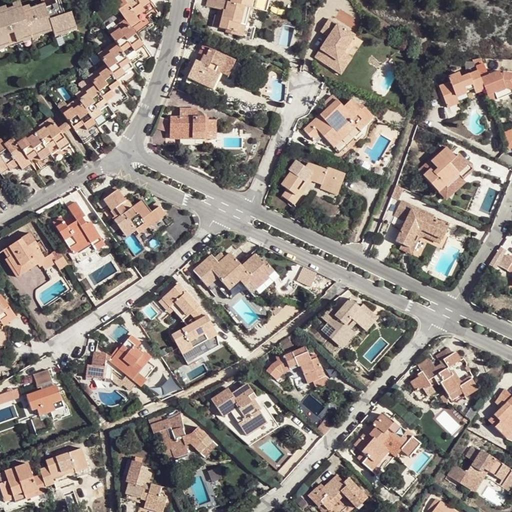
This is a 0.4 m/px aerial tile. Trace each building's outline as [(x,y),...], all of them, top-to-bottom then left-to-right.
[(46,0),(47,3),(44,4),(23,11),(21,5),(6,10),(8,16),(1,19),(0,16),(0,43),(3,43),(4,47),(10,45),(6,35),(13,33),(16,43),(22,41),(21,37),(30,34),(38,32),(39,36),(53,31),(54,37),(60,35),(59,31),(67,29),(68,33),(76,30),(71,13),(64,15),(59,0),(46,0)] [(77,99),(65,108),(60,111),(67,121),(72,128),(74,131),(82,143),(99,131),(96,127),(114,115),(110,110),(127,98),(120,88),(138,75),(130,65),(147,53),(134,35),(152,22),(141,8),(150,1),(148,0),(117,0),(112,3),(125,21),(108,33),(115,44),(98,56),(105,67),(88,78),(92,84),(83,91),(75,96),(77,99)] [(231,0),(231,3),(218,0),(208,0),(207,7),(217,9),(223,11),(222,17),(216,15),(213,27),(226,30),(225,33),(250,39),(257,9),(254,9),(256,0),(231,0)] [(267,0),(256,0),(254,9),(257,9),(267,12),(269,0),(268,0),(267,0)] [(329,37),(315,57),(330,67),(336,60),(338,61),(343,53),(355,36),(329,19),(321,31),(329,37)] [(22,41),(39,36),(38,32),(30,34),(21,37),(22,41)] [(10,45),(16,43),(13,33),(6,35),(10,45)] [(200,64),(195,62),(187,78),(213,91),(221,74),(229,77),(236,61),(202,45),(199,52),(199,53),(204,55),(200,64)] [(199,53),(195,62),(200,64),(204,55),(199,53)] [(351,59),(343,53),(338,61),(336,60),(330,67),(341,75),(351,59)] [(456,97),(457,101),(468,97),(466,93),(474,90),(475,94),(485,90),(490,102),(497,99),(494,93),(505,89),(511,89),(511,74),(505,74),(501,75),(499,72),(480,80),(477,72),(460,79),(459,74),(448,78),(450,83),(439,87),(445,102),(456,97)] [(79,85),(83,91),(92,84),(88,78),(79,85)] [(356,127),(358,130),(366,123),(366,124),(374,118),(363,105),(361,107),(359,105),(356,106),(352,102),(349,104),(343,97),(337,101),(333,97),(323,105),(327,110),(305,130),(315,141),(322,135),(330,144),(339,137),(342,140),(356,127)] [(459,105),(457,101),(456,97),(445,102),(447,109),(459,105)] [(60,111),(65,108),(62,103),(57,106),(60,111)] [(458,108),(446,110),(447,116),(459,115),(458,108)] [(204,134),(204,140),(216,140),(216,120),(208,120),(208,118),(198,118),(198,110),(181,110),(181,118),(170,117),(170,134),(204,134)] [(61,135),(57,129),(49,118),(33,130),(32,128),(13,140),(13,139),(4,145),(1,140),(0,140),(0,173),(0,174),(8,169),(17,183),(35,171),(36,173),(54,160),(55,162),(72,150),(61,135)] [(67,121),(57,129),(61,135),(72,128),(67,121)] [(361,134),(358,130),(356,127),(342,140),(339,137),(330,144),(339,154),(361,134)] [(434,173),(430,169),(423,176),(439,192),(445,187),(458,175),(459,177),(463,180),(473,170),(459,155),(456,158),(447,148),(431,163),(434,166),(437,170),(434,173)] [(323,181),(341,188),(345,175),(328,168),(327,171),(308,164),(305,168),(296,161),(288,171),(291,173),(281,186),(287,190),(282,197),(295,206),(313,181),(322,185),(323,181)] [(447,188),(459,177),(458,175),(445,187),(447,188)] [(338,196),(341,188),(323,181),(322,185),(320,189),(338,196)] [(403,189),(396,185),(392,197),(398,200),(403,189)] [(121,205),(125,201),(118,191),(104,201),(111,212),(115,209),(120,216),(114,221),(123,232),(132,226),(143,241),(152,235),(153,236),(171,223),(159,206),(151,212),(142,200),(130,209),(126,212),(121,205)] [(130,209),(125,201),(121,205),(126,212),(130,209)] [(423,231),(443,240),(449,227),(432,219),(434,216),(401,201),(394,216),(405,221),(395,242),(401,245),(409,249),(417,232),(423,231)] [(67,228),(64,223),(61,218),(53,223),(70,249),(87,239),(90,244),(84,248),(90,257),(97,252),(96,250),(105,244),(90,223),(87,225),(82,218),(85,216),(76,203),(68,208),(73,217),(76,222),(67,228)] [(73,217),(64,223),(67,228),(76,222),(73,217)] [(440,246),(443,240),(423,231),(417,232),(409,249),(401,245),(399,250),(412,256),(419,240),(424,239),(440,246)] [(30,233),(5,249),(10,257),(7,259),(15,270),(27,262),(31,268),(37,265),(45,259),(44,258),(38,249),(37,250),(35,246),(37,244),(30,233)] [(144,243),(153,236),(152,235),(143,241),(144,243)] [(74,255),(84,248),(90,244),(87,239),(70,249),(74,255)] [(59,270),(67,265),(58,249),(52,253),(54,257),(52,259),(55,264),(59,270)] [(52,253),(44,258),(45,259),(37,265),(39,268),(42,266),(45,271),(55,264),(52,259),(54,257),(52,253)] [(219,263),(215,258),(212,255),(193,272),(210,291),(216,286),(221,282),(228,291),(240,281),(244,286),(248,282),(255,290),(269,278),(268,277),(274,271),(268,264),(266,266),(261,261),(255,254),(241,266),(230,253),(225,258),(219,263)] [(221,253),(215,258),(219,263),(225,258),(221,253)] [(511,254),(508,254),(501,267),(507,271),(511,264),(511,254)] [(16,278),(31,268),(27,262),(15,270),(7,259),(5,260),(16,278)] [(272,281),(269,278),(255,290),(248,282),(244,286),(254,298),(272,281)] [(228,300),(244,286),(240,281),(228,291),(221,282),(216,286),(228,300)] [(178,285),(163,298),(173,311),(188,327),(172,336),(182,354),(217,335),(206,316),(178,285)] [(0,345),(5,346),(5,332),(0,332),(0,321),(3,326),(16,317),(1,295),(0,295),(0,345)] [(173,311),(163,298),(158,302),(169,314),(173,311)] [(361,327),(373,314),(363,305),(360,308),(350,299),(328,324),(337,332),(344,337),(351,329),(356,323),(361,327)] [(377,318),(373,314),(361,327),(366,331),(377,318)] [(354,333),(351,329),(344,337),(337,332),(331,339),(341,348),(354,333)] [(107,360),(110,357),(107,354),(93,352),(91,366),(87,366),(80,370),(86,377),(93,378),(93,380),(110,383),(111,380),(121,387),(127,379),(129,378),(130,378),(141,387),(147,381),(145,379),(149,374),(155,367),(149,361),(152,358),(144,351),(141,355),(136,350),(141,344),(131,335),(123,344),(127,348),(115,362),(127,373),(125,375),(107,360)] [(219,347),(217,335),(182,354),(185,359),(199,351),(219,347)] [(290,341),(287,338),(279,344),(282,347),(290,341)] [(122,343),(110,357),(107,360),(125,375),(127,373),(115,362),(127,348),(123,344),(122,343)] [(435,356),(439,363),(453,354),(449,347),(435,356)] [(311,362),(310,360),(305,348),(291,354),(291,351),(275,358),(277,362),(271,366),(266,372),(276,380),(283,373),(289,370),(297,387),(312,381),(324,376),(317,360),(311,362)] [(433,365),(422,371),(416,375),(418,377),(410,382),(416,392),(424,387),(427,392),(429,396),(435,392),(430,384),(436,380),(438,385),(440,383),(448,397),(460,389),(464,396),(466,398),(478,391),(472,379),(459,386),(453,376),(456,374),(454,370),(450,372),(448,368),(461,360),(456,352),(453,354),(439,363),(440,364),(434,368),(433,365)] [(418,365),(422,371),(433,365),(428,358),(418,365)] [(42,390),(39,392),(27,396),(32,410),(37,409),(39,416),(31,419),(37,435),(53,429),(47,413),(50,412),(54,420),(70,414),(67,405),(64,407),(56,385),(54,386),(48,370),(33,375),(38,388),(41,387),(42,390)] [(461,382),(456,374),(453,376),(459,386),(472,379),(470,376),(461,382)] [(326,375),(324,376),(312,381),(315,389),(329,383),(326,375)] [(248,397),(253,394),(247,384),(232,394),(228,389),(211,400),(222,417),(219,419),(249,446),(278,427),(265,407),(261,409),(257,412),(248,397)] [(419,397),(427,392),(424,387),(416,392),(419,397)] [(17,388),(9,391),(12,400),(20,397),(17,388)] [(452,403),(464,396),(460,389),(448,397),(452,403)] [(504,437),(511,428),(511,396),(505,389),(495,403),(500,408),(494,415),(501,422),(495,427),(504,437)] [(0,404),(12,400),(9,391),(0,394),(0,404)] [(257,399),(253,394),(248,397),(257,412),(261,409),(255,400),(257,399)] [(444,395),(440,397),(444,404),(448,402),(444,395)] [(168,419),(150,425),(153,434),(172,472),(176,470),(171,460),(174,459),(176,462),(189,457),(185,446),(189,444),(205,459),(217,446),(197,427),(191,434),(185,436),(181,414),(175,418),(169,420),(168,419)] [(366,431),(356,444),(363,450),(361,453),(357,458),(361,463),(372,471),(389,451),(395,456),(400,450),(408,457),(420,444),(393,421),(392,423),(381,414),(373,425),(376,427),(370,434),(367,432),(366,431)] [(488,421),(495,427),(501,422),(494,415),(488,421)] [(373,425),(367,432),(370,434),(376,427),(373,425)] [(363,450),(356,444),(354,446),(361,453),(363,450)] [(508,485),(511,478),(511,469),(480,450),(479,452),(471,447),(465,457),(473,461),(467,472),(455,464),(448,475),(471,491),(485,469),(489,472),(504,482),(508,485)] [(75,471),(76,476),(77,477),(90,472),(82,449),(45,462),(47,467),(40,470),(41,474),(33,477),(28,464),(5,472),(8,481),(2,483),(0,483),(0,488),(8,511),(17,507),(15,503),(26,499),(25,496),(38,491),(39,495),(47,492),(45,486),(54,483),(53,479),(75,471)] [(146,498),(145,501),(143,508),(156,511),(162,511),(167,497),(159,495),(161,488),(151,485),(150,488),(145,486),(147,477),(150,478),(152,470),(141,466),(142,463),(141,463),(142,459),(135,457),(134,461),(132,460),(126,482),(129,483),(124,499),(140,503),(140,500),(141,497),(146,498)] [(474,493),(489,472),(485,469),(471,491),(474,493)] [(54,483),(76,476),(75,471),(53,479),(54,483)] [(319,491),(316,488),(308,496),(318,507),(322,504),(328,510),(335,503),(331,499),(340,491),(344,495),(356,509),(367,499),(348,478),(343,482),(337,475),(325,487),(324,486),(319,491)] [(511,487),(508,485),(504,482),(501,487),(503,488),(508,492),(511,487)] [(335,503),(344,495),(340,491),(331,499),(335,503)] [(455,511),(437,499),(429,511),(430,511),(455,511)]
